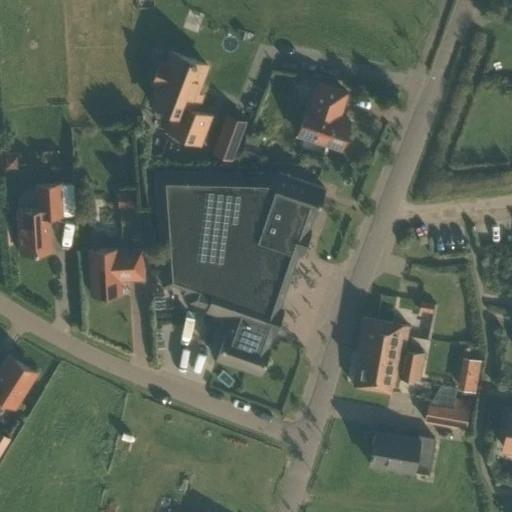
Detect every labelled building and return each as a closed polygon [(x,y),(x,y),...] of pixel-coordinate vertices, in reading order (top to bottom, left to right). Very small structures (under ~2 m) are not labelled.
[(194,92),(205,64),(194,59),(195,59),(191,57),(191,58),(171,50),(166,64),(159,61),(152,80),(159,82),(151,102),(174,112),(167,129),(197,141),(207,115),(194,109),(199,95),(194,92)] [(340,147),(349,120),(338,116),(345,92),(318,83),(310,107),(306,106),(298,134),(340,147)] [(227,114),(212,151),(231,159),(246,122),(227,114)] [(244,141),(240,154),(257,158),(260,145),(244,141)] [(16,155),(15,152),(5,152),(5,155),(4,155),(5,167),(17,167),(16,155)] [(324,188),(317,185),(278,172),(278,174),(154,170),(163,284),(170,287),(172,280),(186,284),(183,291),(190,294),(209,300),(205,310),(231,319),(226,332),(225,332),(216,358),(260,374),(269,347),(267,346),(272,333),(274,333),(283,307),(279,306),(288,279),(293,264),(297,253),(301,254),(310,228),(308,227),(313,214),(315,215),(324,188)] [(62,214),(60,183),(36,184),(38,208),(17,209),(19,251),(51,249),(49,215),(62,214)] [(117,192),(119,208),(136,206),(134,190),(117,192)] [(119,278),(142,277),(141,249),(118,250),(118,248),(89,249),(91,294),(120,293),(119,278)] [(453,276),(451,283),(461,285),(462,278),(453,276)] [(420,300),(418,309),(431,311),(433,302),(420,300)] [(425,352),(404,348),(408,325),(361,317),(355,351),(361,352),(359,362),(357,362),(353,385),(390,391),(391,384),(397,385),(398,377),(419,381),(425,352)] [(34,371),(9,355),(0,369),(0,396),(13,405),(34,371)] [(466,358),(461,386),(475,388),(480,360),(466,358)] [(428,401),(424,420),(452,425),(455,406),(452,406),(430,402),(428,401)] [(511,411),(508,410),(501,447),(511,449),(511,411)] [(430,464),(435,438),(418,435),(417,439),(375,431),(369,463),(413,471),(415,461),(430,464)]
